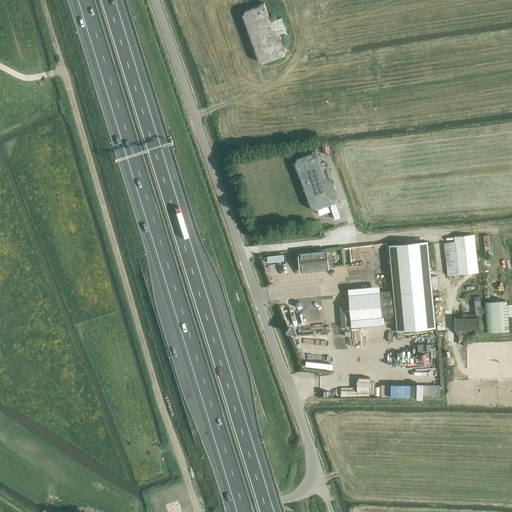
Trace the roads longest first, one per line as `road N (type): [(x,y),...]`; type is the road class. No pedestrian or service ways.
road 1 (motorway): [(80,0),(240,511)]
road 2 (motorway): [(270,511),(111,0)]
road 3 (unclassified): [(198,511),(42,0)]
road 4 (unclassified): [(321,486),(154,0)]
